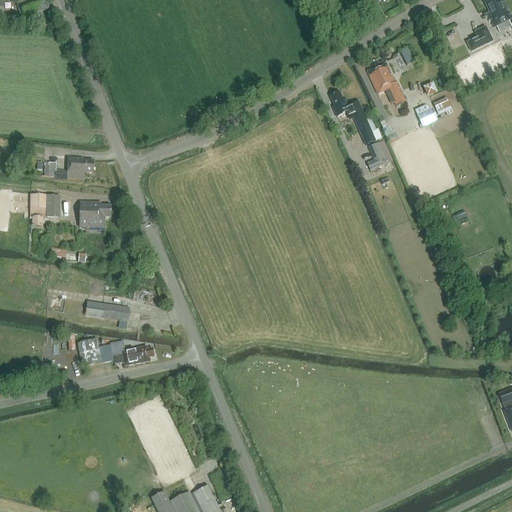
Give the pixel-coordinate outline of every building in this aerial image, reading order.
[(40,13),(49,10),(45,0),(33,0),(32,0),(31,0),(25,0),(16,4),(23,23),(41,16),(40,13)] [(494,28),(511,19),(511,18),(503,0),(501,1),(499,0),(483,0),(489,12),(483,14),(485,17),(488,16),(494,28)] [(474,33),(477,38),(466,43),(471,53),(493,43),(486,27),(474,33)] [(391,105),(395,103),(396,107),(406,103),(397,83),(395,84),(385,63),(379,66),(377,62),(369,66),(371,70),(367,72),(378,95),(385,91),(391,105)] [(438,83),(427,86),(431,97),(441,93),(438,83)] [(345,99),(342,100),(339,93),(330,97),(334,106),(333,107),(337,117),(346,113),(349,122),(354,120),(365,146),(380,140),(368,112),(364,114),(358,100),(347,105),(345,99)] [(454,114),(446,98),(433,104),(438,116),(445,113),(447,117),(454,114)] [(432,109),(425,106),(415,111),(422,128),(437,121),(432,109)] [(391,126),(385,132),(394,142),(400,136),(391,126)] [(368,148),(373,161),(366,164),(370,172),(388,165),(379,144),(368,148)] [(67,181),(67,179),(84,179),(85,173),(93,174),(94,162),(83,161),(83,159),(68,159),(67,172),(56,172),(56,164),(45,163),(44,177),(55,178),(55,181),(67,181)] [(60,197),(30,196),(29,218),(32,218),(32,228),(43,228),(43,218),(59,219),(60,197)] [(80,229),(105,229),(105,219),(111,219),(111,207),(100,207),(100,203),(80,203),(80,229)] [(65,262),(91,265),(92,256),(66,253),(67,252),(61,251),(51,249),(49,256),(65,259),(65,262)] [(130,309),(87,303),(85,318),(128,324),(130,309)] [(122,353),(122,355),(113,357),(110,346),(98,349),(97,340),(77,344),(82,368),(113,362),(114,365),(124,362),(125,367),(150,361),(149,358),(154,357),(152,349),(147,350),(146,348),(122,353)] [(476,389),(481,413),(490,410),(484,387),(476,389)] [(511,389),(499,395),(505,412),(504,412),(511,432),(511,431),(511,389)] [(220,511),(208,487),(191,496),(189,493),(169,503),(164,493),(151,500),(156,511),(220,511)]
